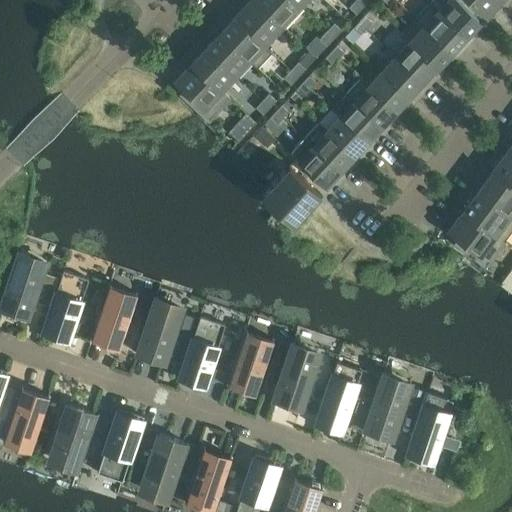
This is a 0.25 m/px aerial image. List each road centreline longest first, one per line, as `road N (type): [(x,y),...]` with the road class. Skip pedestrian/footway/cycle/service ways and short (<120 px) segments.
road 1 (residential): [(366,465),(0,347)]
road 2 (residential): [(170,0),(13,159)]
road 3 (residential): [(377,222),(511,65)]
